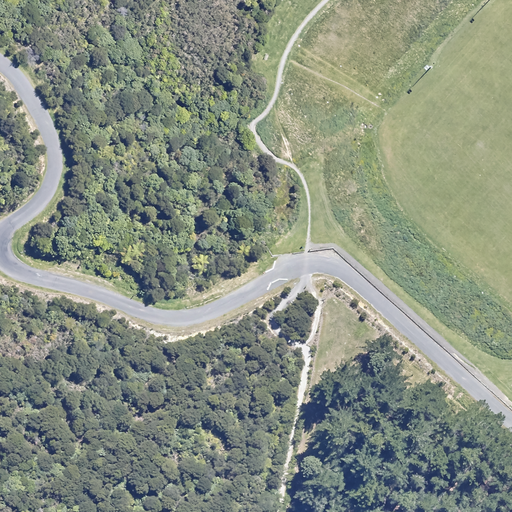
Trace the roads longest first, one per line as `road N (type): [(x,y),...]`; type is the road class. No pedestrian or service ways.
road 1 (unclassified): [(0,255),(27,274),(160,317),(203,313),(298,264),(335,267),(511,420)]
road 2 (unclassified): [(0,61),(26,91),(55,162),(45,191),(0,234)]
